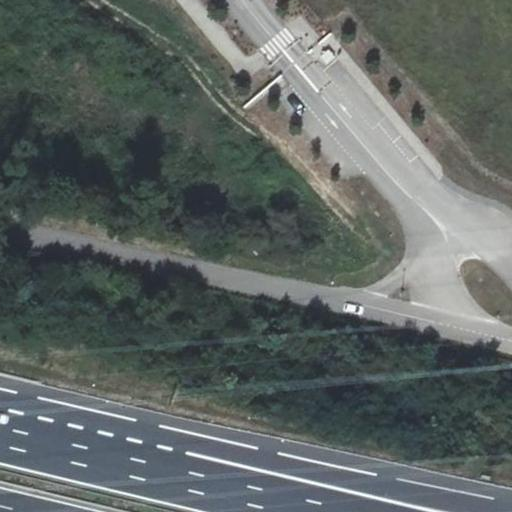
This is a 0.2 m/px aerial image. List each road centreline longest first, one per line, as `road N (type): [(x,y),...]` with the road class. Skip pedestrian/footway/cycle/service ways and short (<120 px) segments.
road 1 (unclassified): [(511,341),(0,229)]
road 2 (motorway): [(487,511),(0,426)]
road 3 (motorway): [(346,511),(0,427)]
